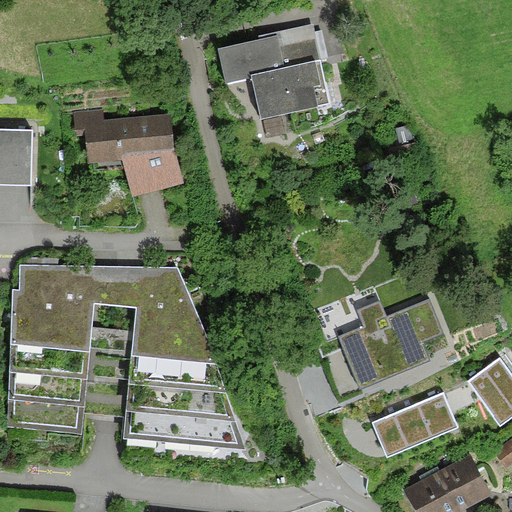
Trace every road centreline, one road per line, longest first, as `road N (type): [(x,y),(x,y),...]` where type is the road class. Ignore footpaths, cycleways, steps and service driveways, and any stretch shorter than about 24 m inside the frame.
road 1 (residential): [(332,484),(300,496),(266,496),(0,474)]
road 2 (residential): [(332,484),(233,231)]
road 3 (residential): [(172,236),(0,236)]
